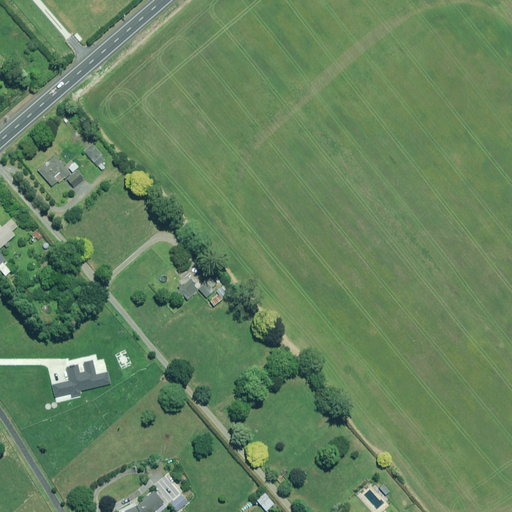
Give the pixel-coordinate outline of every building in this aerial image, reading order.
[(106,159),(94,146),(86,153),(101,171),(106,167),(102,163),(106,159)] [(71,174),(56,156),(50,160),(52,162),(46,166),(45,165),(38,170),(52,187),(58,182),(54,177),(60,173),(65,179),(71,174)] [(79,167),(75,163),(69,168),(73,172),(79,167)] [(84,179),(77,171),(67,180),(74,187),(84,179)] [(213,292),(195,271),(177,286),(180,289),(177,292),(181,297),(183,295),(187,300),(199,290),(213,307),(214,306),(223,299),(216,289),(213,292)] [(154,492),(137,507),(124,511),(161,511),(164,510),(160,506),(163,503),(154,492)] [(274,504),(263,492),(255,499),(266,511),(274,504)] [(176,511),(188,503),(181,495),(170,504),(175,511),(176,511)]
